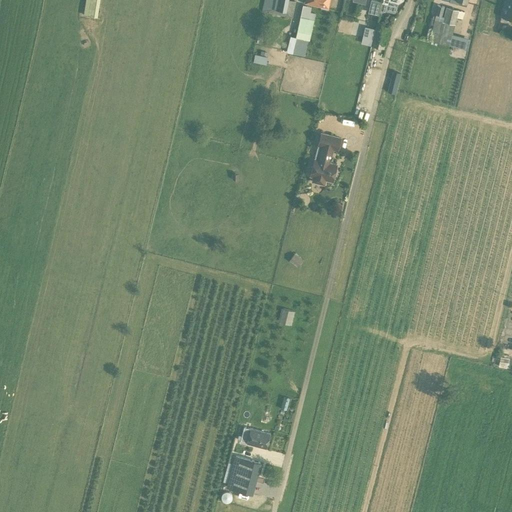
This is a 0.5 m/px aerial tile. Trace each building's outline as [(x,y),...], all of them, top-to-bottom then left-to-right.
[(84,0),(83,14),(97,15),(98,0),(84,0)] [(263,0),(261,11),(292,18),(296,1),(289,0),(263,0)] [(328,9),(330,0),(304,0),(304,3),(328,9)] [(381,0),(379,0),(371,0),(368,11),(378,13),(381,1),(381,0)] [(511,0),(504,0),(500,16),(511,19),(511,0)] [(311,7),(303,5),(300,17),(299,27),(296,37),(290,35),(286,52),(304,56),(311,29),(314,19),(308,18),(311,7)] [(438,5),(435,14),(442,16),(445,7),(438,5)] [(446,7),(443,22),(454,25),(457,10),(446,7)] [(454,25),(443,22),(434,20),(430,41),(449,45),(452,33),(454,25)] [(375,29),(371,46),(384,49),(388,32),(389,29),(375,25),(375,29)] [(371,46),(375,29),(365,26),(360,43),(371,46)] [(452,33),(449,45),(465,49),(468,37),(452,33)] [(253,53),(252,61),(264,62),(265,55),(253,53)] [(321,132),(318,145),(321,146),(318,159),(314,158),(310,175),(314,176),(312,181),(324,184),(325,179),(332,181),(333,178),(335,177),(336,173),(335,171),(337,164),(330,162),(333,149),(337,150),(341,137),(321,132)] [(293,251),(288,259),(297,266),(302,258),(293,251)] [(497,362),(507,364),(509,352),(500,350),(497,362)] [(265,448),(269,434),(251,429),(244,427),(241,440),(247,442),(247,443),(265,448)] [(262,464),(237,458),(231,489),(254,495),(262,464)]
